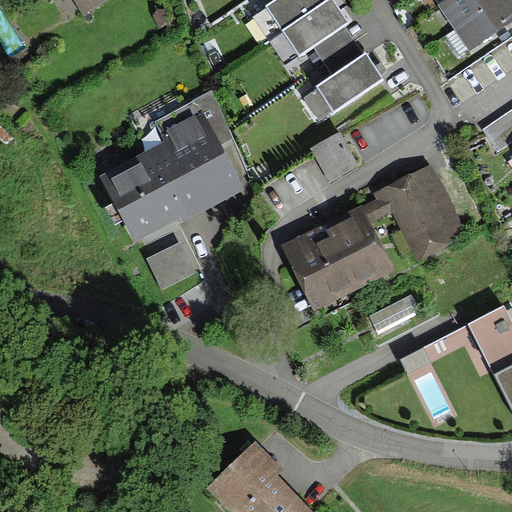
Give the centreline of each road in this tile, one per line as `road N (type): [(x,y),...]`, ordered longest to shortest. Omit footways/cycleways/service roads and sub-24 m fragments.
road 1 (residential): [(0,294),(152,332),(339,428),(428,455),(511,461)]
road 2 (residential): [(511,83),(267,247)]
